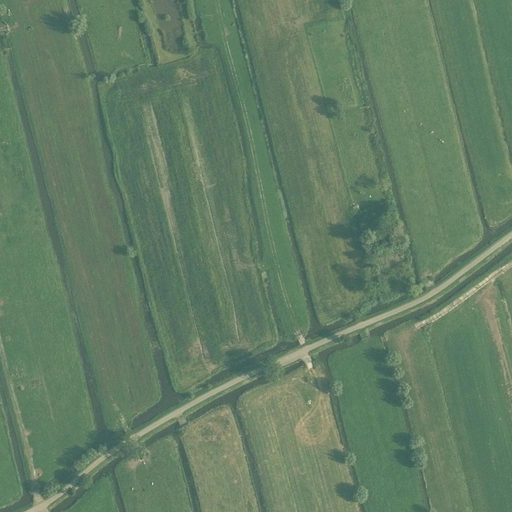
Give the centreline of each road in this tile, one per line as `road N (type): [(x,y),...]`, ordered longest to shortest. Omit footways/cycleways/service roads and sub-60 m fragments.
road 1 (track): [(304,350),(267,237),(217,0)]
road 2 (track): [(39,507),(0,349)]
